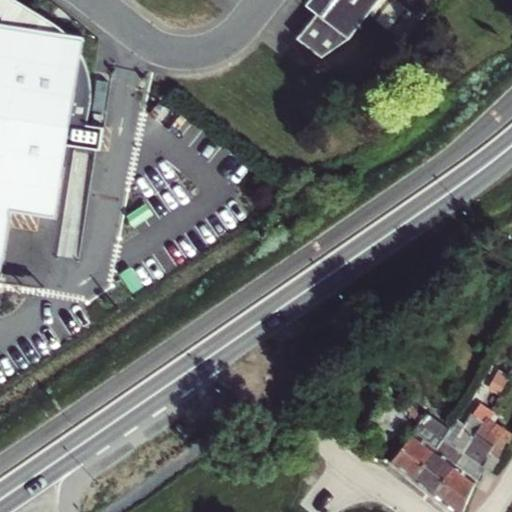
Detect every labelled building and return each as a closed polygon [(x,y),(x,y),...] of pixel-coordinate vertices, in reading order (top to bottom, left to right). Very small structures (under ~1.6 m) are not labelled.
[(0,0),(0,250),(7,209),(52,217),(62,167),(51,165),(56,141),(82,147),(91,95),(89,74),(80,53),(84,35),(62,29),(49,17),(21,0),(0,0)] [(378,0),(308,0),(305,4),(317,13),(297,37),(321,57),(349,38),(378,0)] [(406,428),(411,435),(420,426),(441,441),(448,430),(425,415),(420,419),(408,401),(398,407),(390,384),(384,388),(386,406),(368,419),(385,443),(406,428)] [(441,441),(411,479),(430,495),(463,455),(487,418),(489,420),(494,413),(491,411),(481,405),(474,415),(471,413),(463,425),(455,420),(448,430),(441,441)] [(463,455),(481,467),(487,471),(509,433),(489,420),(487,418),(463,455)] [(389,463),(411,479),(441,441),(420,426),(411,435),(389,463)] [(511,438),(511,435),(509,433),(487,471),(492,474),(511,438)] [(462,511),(481,467),(463,455),(430,495),(452,511),(462,511)]
